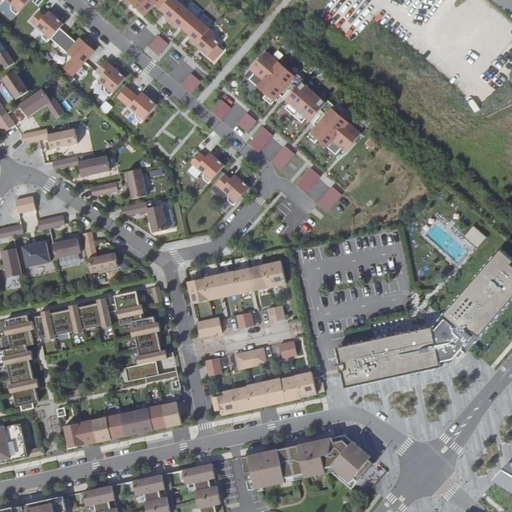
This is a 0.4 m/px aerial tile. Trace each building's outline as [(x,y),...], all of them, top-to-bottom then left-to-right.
[(6,0),(11,4),(12,10),(17,15),(30,0),(6,0)] [(127,0),(145,16),(155,5),(158,1),(155,0),(127,0)] [(158,0),(158,1),(155,5),(166,15),(166,20),(175,28),(181,27),(191,36),(191,42),(214,62),(223,51),(218,46),(220,43),(215,39),(215,33),(176,0),(158,0)] [(40,11),(31,21),(42,31),(43,37),(48,42),(51,38),(60,28),(64,24),(49,11),(45,16),(40,11)] [(51,38),(67,52),(76,42),(60,28),(51,38)] [(148,48),(159,56),(168,43),(157,35),(148,48)] [(76,42),(67,52),(73,57),(64,68),(73,76),(95,51),(80,37),(76,42)] [(0,50),(0,62),(5,69),(14,63),(6,51),(2,54),(0,50)] [(254,73),(249,80),(274,101),(280,95),(289,103),(285,108),(302,123),(306,118),(315,126),(310,133),(335,155),(341,149),(345,152),(361,134),(332,108),(334,106),(328,101),(326,103),(301,82),(303,80),(297,74),(295,76),(266,51),(250,70),(254,73)] [(106,60),(97,71),(103,75),(99,80),(105,85),(105,91),(111,96),(126,78),(106,60)] [(15,71),(2,79),(17,100),(29,91),(15,71)] [(190,94),(201,82),(191,73),(180,84),(190,94)] [(43,89),(20,105),(29,117),(46,105),(57,119),(65,114),(55,99),(51,101),(43,89)] [(133,92),(124,102),(136,112),(136,118),(142,123),(158,105),(143,92),(139,97),(133,92)] [(274,101),(266,95),(263,98),(271,105),(274,101)] [(221,99),(210,110),(220,120),(231,108),(221,99)] [(106,114),(112,106),(105,100),(98,108),(106,114)] [(246,112),(236,123),(247,133),(257,121),(246,112)] [(262,126),(253,137),(263,146),(273,135),(262,126)] [(47,129),(22,135),(24,144),(39,141),(42,155),(79,147),(75,129),(48,135),(47,129)] [(365,143),(372,149),(379,139),(373,134),(365,143)] [(279,169),(295,153),(286,143),(269,160),(279,169)] [(200,153),(191,163),(203,173),(204,179),(209,184),(225,166),(210,153),(206,158),(200,153)] [(78,156),(53,162),(55,171),(80,165),(79,162),(78,156)] [(107,156),(79,162),(80,165),(82,177),(110,171),(107,156)] [(295,185),(306,193),(321,176),(310,167),(295,185)] [(140,169),(126,172),(132,199),(146,196),(140,169)] [(225,174),(216,185),(228,195),(229,201),(234,206),(250,187),(235,175),(231,179),(225,174)] [(121,182),(91,188),(93,197),(123,190),(121,182)] [(326,211),(342,195),(332,185),(317,202),(326,211)] [(33,197),(16,200),(19,214),(36,210),(33,197)] [(147,209),(146,202),(121,208),(123,217),(148,211),(147,209)] [(162,205),(147,209),(148,211),(153,233),(167,230),(162,205)] [(63,216),(38,221),(40,230),(65,225),(63,216)] [(22,225),(0,229),(0,239),(24,234),(22,225)] [(477,225),(468,236),(481,248),(491,237),(477,225)] [(92,232),(83,234),(92,274),(119,268),(115,253),(97,257),(92,232)] [(78,239),(53,244),(56,258),(81,253),(78,239)] [(46,242),(23,247),(27,267),(51,262),(46,242)] [(16,248),(2,251),(8,278),(22,275),(16,248)] [(472,350),(511,303),(511,254),(505,249),(447,316),(450,319),(434,327),(433,324),(374,339),(376,349),(340,358),(346,388),(442,367),(441,362),(456,359),(468,347),(472,350)] [(192,285),(189,285),(193,302),(239,292),(239,293),(287,283),(282,261),(234,271),(191,280),(192,285)] [(42,265),(26,268),(27,275),(44,272),(42,265)] [(158,284),(152,286),(155,300),(161,299),(158,284)] [(136,289),(114,294),(120,323),(132,320),(142,318),(136,289)] [(102,300),(33,315),(38,336),(110,321),(106,303),(103,304),(102,300)] [(284,306),(270,309),(273,322),(287,319),(284,306)] [(28,313),(6,318),(12,346),(5,348),(17,405),(21,404),(22,410),(34,407),(33,402),(39,400),(27,343),(34,341),(28,313)] [(251,313),(237,316),(240,329),(254,326),(251,313)] [(142,318),(132,320),(141,363),(163,358),(154,315),(142,318)] [(219,317),(197,322),(201,338),(223,333),(219,317)] [(374,339),(337,348),(340,358),(376,349),(374,339)] [(279,343),(283,358),(297,355),(293,340),(279,343)] [(265,348),(236,354),(239,370),(268,363),(265,348)] [(220,358),(206,361),(209,376),(223,373),(220,358)] [(177,371),(146,378),(147,384),(178,377),(177,371)] [(249,387),(218,394),(218,397),(214,398),(217,411),(221,410),(222,415),(247,410),(247,409),(253,407),(253,408),(261,407),(260,405),(269,403),(270,405),(277,403),(276,401),(285,399),(286,400),(292,399),(292,400),(301,398),(301,395),(307,394),(308,396),(317,394),(312,373),(296,376),(297,377),(281,380),(281,379),(248,386),(249,387)] [(91,420),(62,427),(67,448),(96,442),(96,443),(110,440),(110,439),(124,436),(125,437),(154,430),(153,430),(168,427),(182,424),(180,414),(186,413),(184,401),(178,403),(177,401),(149,408),(120,415),(120,414),(106,417),(106,418),(91,421),(91,420)] [(0,460),(1,460),(2,463),(19,460),(19,456),(27,454),(21,427),(13,429),(12,426),(5,427),(4,425),(0,425),(0,460)] [(345,434),(242,457),(249,490),(333,472),(352,489),(374,463),(370,459),(372,457),(345,434)] [(28,448),(29,457),(44,455),(43,447),(28,448)] [(511,462),(496,481),(511,491),(511,462)] [(211,487),(209,479),(215,478),(212,464),(183,470),(186,484),(194,483),(196,490),(195,491),(198,508),(200,508),(200,511),(215,511),(214,505),(221,504),(217,486),(211,487)] [(162,475),(133,481),(136,495),(144,494),(146,501),(145,502),(146,511),(170,511),(167,497),(160,498),(159,490),(165,489),(162,475)] [(112,485),(83,492),(86,506),(94,504),(96,511),(117,511),(117,508),(111,509),(109,501),(115,500),(112,485)] [(0,511),(66,511),(63,496),(0,509),(0,511)]
